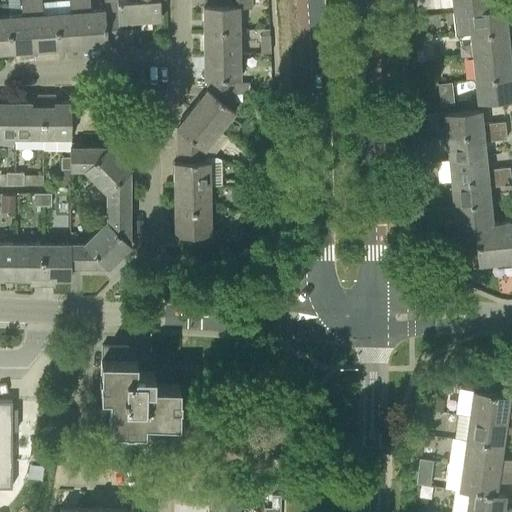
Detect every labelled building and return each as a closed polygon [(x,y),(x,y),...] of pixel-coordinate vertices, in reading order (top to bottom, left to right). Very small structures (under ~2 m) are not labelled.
[(11,52),(35,50),(31,0),(20,0),(22,14),(8,15),(11,52)] [(31,0),(35,50),(59,48),(56,12),(43,13),(41,0),(31,0)] [(59,48),(81,47),(78,0),(68,0),(70,11),(56,12),(59,48)] [(107,45),(107,42),(104,9),(90,9),(89,0),(78,0),(81,47),(107,45)] [(104,9),(107,42),(132,40),(131,21),(160,19),(158,0),(103,0),(104,8),(104,9)] [(203,30),(240,29),(239,8),(251,7),(250,0),(224,0),(225,5),(203,5),(203,30)] [(488,0),(451,0),(453,13),(467,12),(490,8),(488,0)] [(469,34),(507,31),(504,6),(490,8),(467,12),(469,34)] [(0,52),(11,52),(8,15),(0,15),(0,52)] [(203,54),(240,54),(240,29),(203,30),(203,54)] [(472,57),(509,53),(507,31),(469,34),(472,57)] [(261,53),(270,52),(269,35),(260,35),(261,53)] [(474,80),(511,76),(509,53),(472,57),(474,80)] [(207,88),(234,92),(234,78),(241,78),(240,54),(203,54),(204,78),(207,78),(207,88)] [(476,103),(511,99),(511,81),(511,76),(474,80),(476,103)] [(453,79),(440,81),(442,97),(455,95),(453,79)] [(192,107),(220,130),(235,111),(234,110),(234,92),(207,88),(192,107)] [(0,136),(14,136),(14,102),(0,101),(0,136)] [(14,136),(43,136),(43,105),(31,104),(31,102),(14,102),(14,136)] [(70,137),(70,133),(70,102),(53,102),(53,105),(43,105),(43,136),(70,137)] [(205,149),(220,130),(192,107),(176,127),(177,128),(177,145),(205,149)] [(445,137),(506,131),(505,121),(482,123),(480,108),(443,112),(445,137)] [(448,159),(485,156),(484,141),(506,138),(506,131),(445,137),(448,159)] [(83,170),(95,182),(120,157),(107,145),(106,146),(70,146),(70,156),(70,169),(70,170),(83,170)] [(174,185),(210,185),(210,160),(205,160),(205,149),(177,145),(178,161),(173,161),(174,185)] [(70,169),(70,156),(61,156),(61,169),(70,169)] [(450,182),(510,176),(509,167),(487,169),(485,156),(448,159),(450,182)] [(129,206),(129,195),(129,170),(130,168),(120,157),(95,182),(106,194),(106,205),(129,206)] [(6,184),(15,184),(15,172),(6,172),(6,184)] [(15,184),(23,184),(23,172),(15,172),(15,184)] [(452,205),(490,201),(488,186),(511,184),(510,176),(450,182),(452,205)] [(174,211),(211,210),(210,185),(174,185),(174,211)] [(235,208),(244,208),(243,185),(233,185),(234,199),(235,199),(235,208)] [(34,205),(42,205),(42,193),(34,193),(34,205)] [(42,205),(51,205),(51,193),(42,193),(42,205)] [(474,226),(492,222),(490,201),(452,205),(455,228),(474,226)] [(95,230),(119,255),(130,244),(129,242),(129,206),(106,205),(106,220),(95,230)] [(223,246),(223,231),(211,231),(211,210),(174,211),(175,235),(197,234),(197,247),(223,246)] [(511,259),(511,220),(492,222),(474,226),(477,263),(511,259)] [(107,267),(119,255),(95,230),(82,243),(70,243),(70,265),(106,265),(107,267)] [(0,277),(14,278),(14,243),(0,243),(0,277)] [(30,275),(42,275),(42,243),(14,243),(14,278),(30,278),(30,275)] [(70,278),(70,265),(70,243),(42,243),(42,275),(53,275),(53,278),(70,278)] [(145,430),(145,421),(179,422),(180,385),(154,384),(154,372),(134,371),(134,376),(128,375),(129,346),(102,345),(100,396),(108,396),(108,429),(145,430)] [(468,415),(511,421),(511,410),(507,409),(509,395),(472,390),(468,415)] [(0,486),(12,487),(12,430),(17,430),(17,408),(12,408),(11,400),(0,399),(0,486)] [(464,440),(502,445),(503,432),(511,433),(511,421),(468,415),(464,440)] [(461,463),(511,469),(511,460),(500,458),(502,445),(464,440),(461,463)] [(483,490),(495,492),(496,481),(511,483),(511,469),(461,463),(457,489),(467,491),(483,493),(483,490)] [(418,482),(430,484),(430,478),(419,476),(418,482)] [(208,506),(240,506),(240,482),(209,481),(208,506)] [(464,511),(511,511),(511,509),(503,508),(505,495),(495,493),(495,492),(483,490),(483,493),(467,491),(464,511)] [(272,507),(280,507),(280,495),(272,495),(272,507)]
